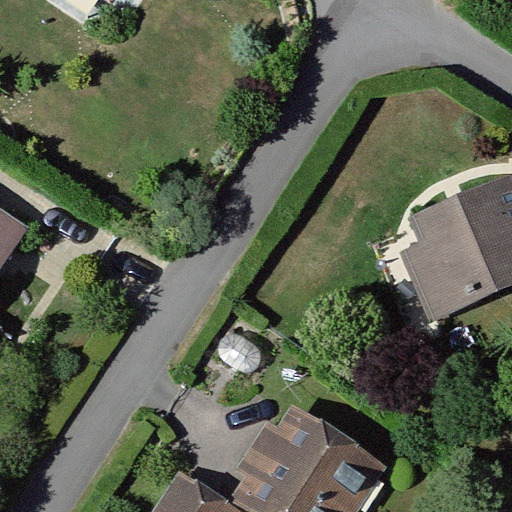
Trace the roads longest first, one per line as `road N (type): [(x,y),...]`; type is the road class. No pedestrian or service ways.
road 1 (residential): [(49,511),(377,0)]
road 2 (unknown): [(132,382),(249,470)]
road 3 (residential): [(389,0),(511,80)]
